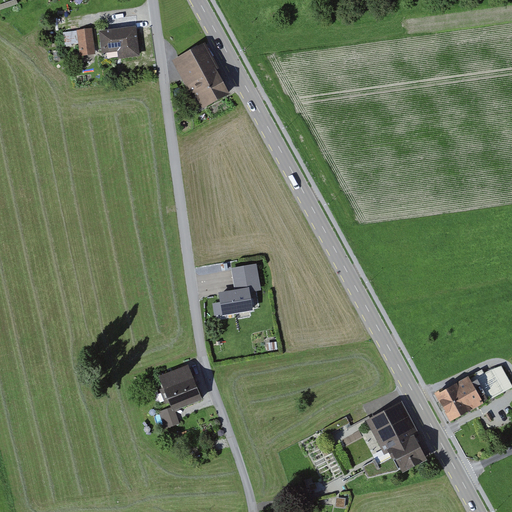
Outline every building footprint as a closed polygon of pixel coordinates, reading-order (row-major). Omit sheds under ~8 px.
[(136,27),(105,30),(107,59),(139,57),(136,27)] [(96,29),(77,31),(80,56),(99,54),(96,29)] [(66,45),(78,44),(76,31),(64,32),(66,45)] [(232,88),(208,45),(176,62),(200,105),(232,88)] [(227,292),(218,293),(222,316),(253,311),(250,292),(261,291),(257,265),(231,269),(233,279),(235,290),(227,292)] [(194,380),(188,365),(159,377),(172,407),(173,411),(202,399),(198,390),(194,380)] [(482,370),(435,395),(450,422),(483,404),(511,387),(511,386),(501,367),(484,374),(482,370)] [(420,438),(402,404),(371,421),(368,423),(385,456),(363,468),(367,479),(400,472),(403,476),(426,465),(414,441),(420,438)] [(172,407),(159,411),(165,429),(178,424),(176,416),(173,411),(172,407)] [(349,425),(346,419),(322,432),(325,438),(349,425)] [(345,500),(336,500),(335,509),(344,510),(345,500)]
